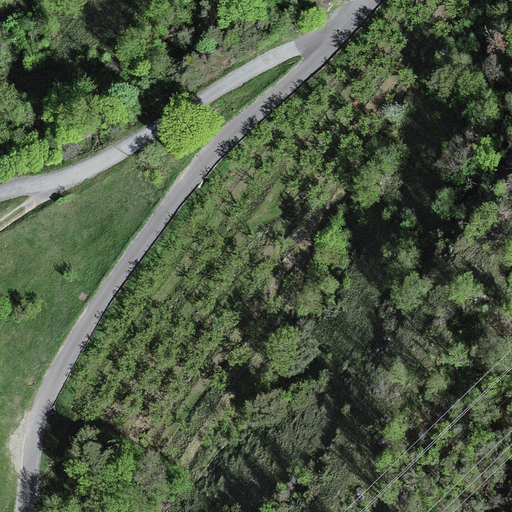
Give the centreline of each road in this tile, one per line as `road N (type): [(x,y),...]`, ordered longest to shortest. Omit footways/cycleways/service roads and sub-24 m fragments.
road 1 (unclassified): [(13,511),(35,403),(61,347),(196,167),(320,45)]
road 2 (unclassified): [(320,45),(276,54),(106,159),(0,192)]
